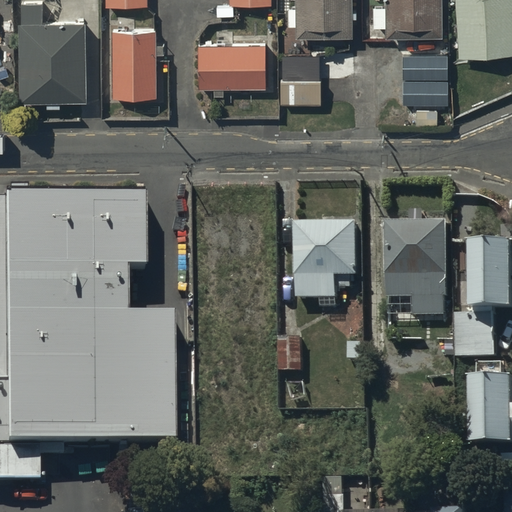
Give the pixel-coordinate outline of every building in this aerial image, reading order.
[(146,0),(106,0),(106,8),(147,8),(146,0)] [(296,39),(352,39),(351,0),(295,0),(295,9),(290,9),(290,27),(296,27),(296,39)] [(384,0),(384,8),(374,8),(374,30),(386,30),(386,39),(442,39),(442,0),(384,0)] [(511,54),(511,0),(455,0),(460,59),(511,54)] [(22,4),(23,98),(84,98),(83,23),(43,24),(43,4),(22,4)] [(155,31),(113,32),(114,99),(156,99),(155,31)] [(266,45),(200,45),(200,90),(267,90),(266,45)] [(447,56),(403,57),(404,81),(447,81),(447,56)] [(324,81),(284,81),(284,105),(323,106),(324,81)] [(447,83),(403,83),(403,106),(447,106),(447,83)] [(9,380),(0,380),(0,458),(178,456),(176,326),(131,326),(131,278),(147,278),(146,203),(7,205),(9,380)] [(446,224),(387,224),(388,299),(420,299),(420,306),(446,306),(446,224)] [(357,225),(295,225),(296,302),(321,301),(321,309),(339,309),(339,288),(352,288),(352,281),(357,281),(357,225)] [(266,226),(206,226),(207,307),(225,307),(225,301),(245,301),(245,295),(266,295),(266,226)] [(511,305),(511,231),(469,231),(469,305),(458,305),(458,350),(496,350),(496,305),(511,305)] [(303,342),(282,342),(282,375),(302,375),(303,342)] [(511,364),(471,365),(471,431),(511,430),(511,364)] [(0,460),(0,489),(42,489),(42,460),(0,460)] [(498,511),(511,511),(511,483),(506,483),(506,500),(499,500),(498,511)]
